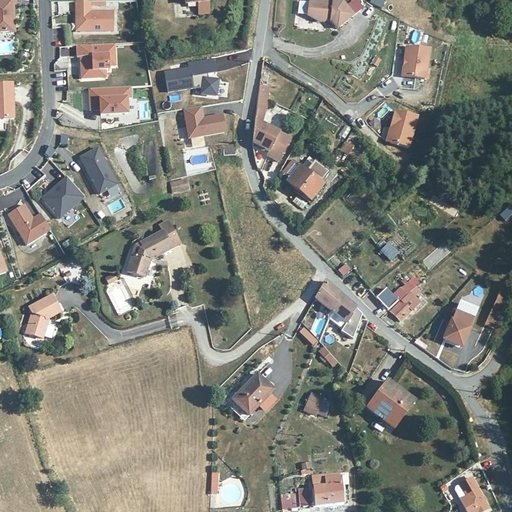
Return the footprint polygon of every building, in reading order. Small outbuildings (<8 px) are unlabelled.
[(14,0),(0,0),(0,32),(11,32),(9,4),(12,4),(15,4),(14,0)] [(91,10),(90,0),(75,0),(76,20),(80,20),(80,30),(115,30),(115,10),(91,10)] [(332,21),(337,28),(353,15),(341,1),(330,0),(308,0),(307,15),(316,16),(316,21),(324,22),(327,20),(327,17),(330,18),(330,21),(332,21)] [(370,0),(369,3),(381,9),(385,0),(370,0)] [(208,4),(199,4),(199,15),(209,14),(208,4)] [(169,32),(171,22),(161,20),(160,30),(169,32)] [(101,49),(100,44),(77,45),(78,58),(81,58),(84,58),(85,67),(81,67),(82,80),(93,80),(93,71),(102,70),(117,69),(116,48),(101,49)] [(429,50),(407,47),(402,76),(425,79),(429,50)] [(208,81),(207,76),(215,74),(212,61),(188,65),(189,70),(164,75),(168,94),(193,90),(202,91),(201,96),(216,98),(218,82),(208,81)] [(102,70),(93,71),(93,80),(102,79),(102,70)] [(403,80),(402,88),(419,90),(420,81),(403,80)] [(0,83),(0,119),(13,119),(12,84),(0,83)] [(131,86),(90,88),(91,109),(101,109),(101,115),(129,113),(128,98),(132,98),(131,86)] [(269,87),(261,86),(258,106),(267,107),(269,87)] [(267,107),(258,106),(255,120),(261,123),(267,107)] [(203,108),(185,111),(189,140),(226,135),(224,117),(204,120),(203,108)] [(418,115),(396,109),(392,126),(395,126),(391,142),(410,146),(418,115)] [(281,158),(291,141),(261,123),(255,120),(253,139),(253,144),(269,153),(270,152),(281,158)] [(345,144),(340,151),(347,156),(352,148),(345,144)] [(225,147),(225,155),(236,156),(236,146),(225,147)] [(98,149),(80,158),(99,195),(117,185),(98,149)] [(270,152),(269,153),(268,155),(279,162),(281,158),(270,152)] [(205,153),(193,158),(196,166),(208,161),(205,153)] [(310,175),(303,169),(293,162),(283,173),(290,179),(288,182),(310,201),(323,186),(310,175)] [(306,165),(303,169),(310,175),(313,171),(306,165)] [(84,198),(66,178),(60,183),(62,186),(44,201),(60,219),(84,198)] [(170,182),(172,193),(188,190),(186,179),(170,182)] [(60,183),(42,199),(44,201),(62,186),(60,183)] [(50,231),(40,215),(33,219),(24,205),(8,215),(26,245),(50,231)] [(320,223),(341,247),(361,231),(348,216),(347,217),(339,207),(320,223)] [(499,215),(505,222),(511,215),(511,213),(507,208),(499,215)] [(127,272),(145,278),(151,259),(156,257),(156,258),(172,249),(171,248),(180,244),(168,220),(159,225),(162,231),(140,243),(143,248),(140,249),(138,254),(133,253),(127,272)] [(135,246),(133,253),(138,254),(140,249),(143,248),(140,243),(135,246)] [(388,245),(381,251),(391,261),(398,254),(388,245)] [(346,263),(337,270),(341,277),(351,271),(346,263)] [(115,274),(105,277),(108,285),(117,281),(115,274)] [(124,288),(133,283),(129,277),(107,291),(122,315),(136,306),(124,288)] [(342,297),(326,283),(317,299),(332,311),(342,297)] [(408,284),(383,306),(388,311),(413,288),(408,284)] [(415,288),(414,289),(391,313),(401,323),(419,304),(414,298),(419,292),(415,288)] [(61,313),(52,296),(29,308),(32,314),(26,333),(44,339),(48,324),(47,324),(47,320),(61,313)] [(356,309),(342,297),(332,311),(345,322),(346,323),(356,309)] [(496,323),(506,305),(497,301),(488,318),(496,323)] [(461,303),(457,312),(475,320),(479,311),(461,303)] [(340,328),(345,322),(332,311),(329,316),(329,319),(340,328)] [(457,312),(445,340),(463,347),(475,320),(457,312)] [(47,327),(46,336),(53,337),(54,327),(47,327)] [(302,328),(297,335),(313,346),(318,339),(302,328)] [(325,347),(318,351),(330,369),(337,364),(325,347)] [(248,416),(274,391),(259,376),(233,401),(248,416)] [(388,382),(373,400),(389,412),(385,417),(383,421),(393,429),(415,401),(388,382)] [(321,398),(311,395),(306,412),(315,415),(317,410),(321,398)] [(389,412),(373,400),(370,404),(385,417),(389,412)] [(233,401),(228,406),(243,421),(248,416),(233,401)] [(311,462),(302,464),(304,476),(313,474),(311,462)] [(218,494),(219,472),(211,472),(210,494),(218,494)] [(340,477),(341,485),(344,485),(349,484),(348,473),(326,474),(326,479),(340,477)] [(340,477),(326,479),(314,480),(315,507),(343,503),(342,494),(345,493),(344,485),(341,485),(340,477)] [(466,497),(460,501),(465,511),(481,511),(487,508),(471,479),(460,486),(466,497)] [(455,491),(460,501),(466,497),(460,486),(456,488),(455,491)] [(454,489),(448,492),(453,503),(459,500),(454,489)] [(281,497),(281,511),(283,510),(299,509),(298,495),(281,497)]
